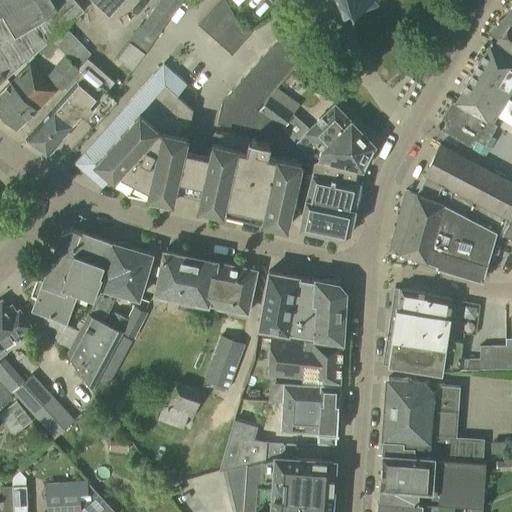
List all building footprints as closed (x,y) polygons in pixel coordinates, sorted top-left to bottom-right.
[(0,0),(0,83),(84,11),(74,0),(0,0)] [(90,0),(107,16),(122,0),(90,0)] [(155,37),(181,0),(161,0),(142,27),(155,37)] [(229,11),(230,10),(224,0),(218,0),(197,25),(207,34),(208,35),(229,11)] [(278,0),(263,0),(255,9),(263,17),(279,0),(278,0)] [(511,10),(510,9),(490,33),(498,39),(497,39),(511,51),(511,10)] [(238,25),(230,10),(229,11),(208,35),(220,45),(238,25)] [(238,25),(220,45),(231,55),(251,33),(250,29),(241,31),(238,26),(238,25)] [(76,68),(86,58),(90,53),(68,30),(54,42),(66,55),(65,56),(76,68)] [(297,62),(289,46),(287,38),(277,40),(269,48),(292,68),(297,62)] [(137,42),(124,56),(140,70),(152,57),(137,42)] [(489,44),(455,102),(450,103),(441,118),(444,131),(470,146),(475,138),(484,144),(495,125),(492,123),(511,88),(511,55),(494,43),(491,46),(489,44)] [(108,76),(119,63),(98,45),(87,58),(108,76)] [(259,59),(282,79),(292,68),(269,48),(259,59)] [(47,76),(61,90),(78,70),(76,68),(65,56),(47,76)] [(113,82),(86,58),(76,68),(78,70),(81,73),(66,91),(26,137),(48,154),(113,82)] [(259,59),(250,70),(272,90),(273,89),(282,79),(259,59)] [(0,111),(16,128),(55,90),(29,64),(0,92),(0,111)] [(240,81),(262,101),(272,90),(250,70),(240,80),(240,81)] [(174,190),(200,196),(197,208),(286,228),(301,163),(276,157),(276,159),(267,157),(270,144),(214,132),(209,155),(183,150),(186,137),(180,135),(182,126),(188,128),(192,110),(176,96),(186,85),(174,74),(172,76),(155,77),(153,75),(125,107),(128,110),(87,155),(88,171),(104,185),(111,177),(128,192),(172,202),(174,190)] [(230,92),(253,112),(255,110),(262,101),(240,81),(230,92)] [(230,92),(221,102),(244,122),(245,122),(253,112),(230,92)] [(269,97),(259,112),(284,131),(312,161),(313,157),(362,168),(374,144),(334,104),(309,128),(293,114),(294,113),(269,97)] [(243,130),(244,122),(221,102),(216,124),(220,125),(243,130)] [(244,130),(281,139),(284,131),(259,112),(258,112),(256,110),(255,111),(245,122),(244,130)] [(511,182),(440,144),(424,174),(426,175),(417,192),(416,192),(415,194),(406,190),(390,246),(400,249),(399,251),(436,264),(435,266),(481,280),(495,230),(511,239),(511,182)] [(361,170),(362,168),(313,157),(312,161),(314,162),(306,197),(305,197),(298,227),(341,237),(349,232),(354,208),(353,208),(359,184),(358,183),(361,170)] [(102,268),(111,242),(69,227),(60,231),(43,281),(36,279),(30,296),(35,300),(32,309),(47,314),(44,323),(59,328),(55,337),(56,341),(70,348),(78,330),(66,324),(77,292),(93,298),(101,276),(103,268),(102,268)] [(92,389),(121,335),(122,332),(121,331),(102,321),(114,299),(120,301),(123,293),(137,298),(151,255),(111,242),(102,268),(103,268),(101,276),(107,278),(103,290),(104,290),(102,295),(99,294),(88,313),(87,312),(78,330),(70,348),(67,354),(92,389)] [(201,302),(209,261),(163,252),(155,292),(178,297),(176,308),(194,312),(196,301),(201,302)] [(209,261),(201,302),(216,305),(215,307),(247,313),(255,271),(209,261)] [(289,334),(293,335),(302,278),(300,277),(300,275),(266,270),(256,330),(289,335),(289,334)] [(302,278),(293,335),(341,343),(344,292),(340,292),(337,288),(338,284),(302,278)] [(440,372),(440,371),(458,370),(463,341),(444,338),(451,298),(398,288),(392,330),(387,363),(440,372)] [(6,309),(1,301),(0,301),(0,346),(29,327),(19,311),(16,313),(11,306),(6,309)] [(147,313),(133,306),(121,331),(122,332),(135,339),(147,313)] [(131,341),(121,335),(112,352),(123,358),(131,341)] [(228,390),(244,344),(220,335),(203,381),(228,390)] [(339,382),(341,345),(307,342),(272,338),(269,375),(339,382)] [(466,370),(511,369),(511,348),(505,348),(505,345),(479,346),(479,358),(467,359),(466,370)] [(12,392),(24,381),(4,357),(0,361),(0,381),(11,394),(12,393),(12,392)] [(104,370),(98,381),(108,386),(114,375),(104,370)] [(31,374),(12,392),(55,439),(75,420),(31,374)] [(432,392),(425,384),(407,383),(407,379),(387,378),(377,511),(453,511),(454,505),(482,507),(485,462),(454,460),(455,437),(459,387),(440,385),(432,392)] [(192,418),(200,391),(169,382),(157,422),(183,430),(187,417),(192,418)] [(0,407),(11,399),(0,384),(0,407)] [(337,436),(341,389),(284,385),(281,430),(317,433),(316,443),(335,445),(336,435),(337,436)] [(266,458),(295,459),(296,446),(266,444),(253,440),(265,401),(241,393),(219,471),(225,469),(266,458)] [(491,454),(511,453),(511,441),(490,442),(491,454)] [(329,511),(334,461),(295,459),(266,458),(225,469),(235,511),(329,511)] [(80,511),(80,510),(98,494),(87,483),(87,480),(45,483),(46,511),(80,511)] [(13,511),(23,511),(22,485),(12,486),(13,511)] [(13,511),(12,486),(1,487),(3,511),(13,511)] [(81,511),(113,511),(98,494),(80,510),(81,511)]
